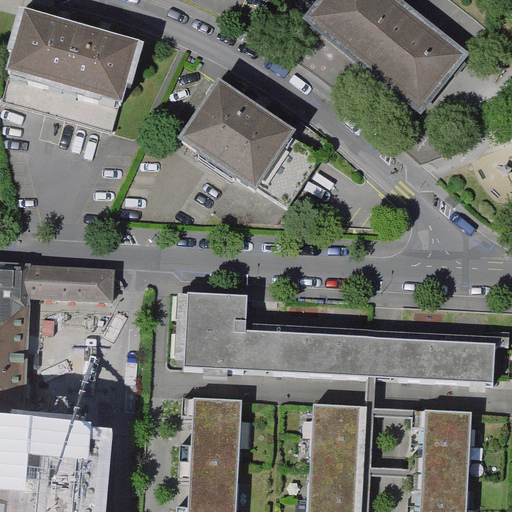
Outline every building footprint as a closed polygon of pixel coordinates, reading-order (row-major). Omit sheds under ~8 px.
[(396,0),(324,0),(304,26),(422,120),(471,59),(396,0)] [(47,28),(19,20),(0,92),(0,105),(84,128),(115,136),(138,52),(109,44),(47,28)] [(179,146),(284,213),(319,158),(215,91),(179,146)] [(114,316),(115,281),(0,275),(0,423),(26,425),(32,313),(114,316)] [(492,387),(494,345),(391,340),(388,340),(257,334),(247,333),(249,303),(179,299),(175,372),(386,382),(492,387)] [(30,364),(29,400),(61,401),(63,365),(30,364)] [(238,511),(243,406),(192,403),(187,511),(238,511)] [(359,511),(364,416),(313,414),(307,511),(359,511)] [(468,511),(473,422),(426,420),(421,511),(468,511)] [(101,511),(108,447),(93,445),(73,444),(74,435),(16,430),(15,439),(0,437),(0,511),(101,511)]
